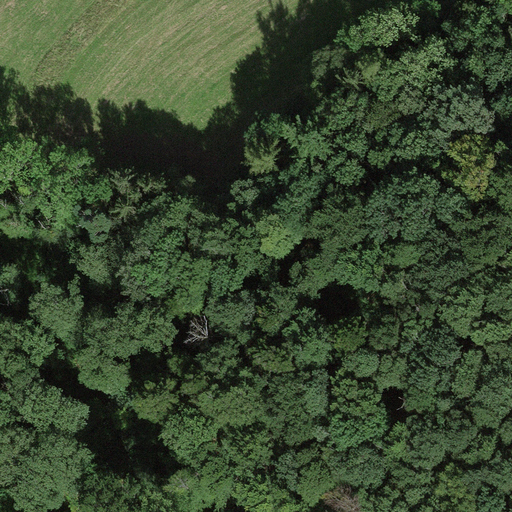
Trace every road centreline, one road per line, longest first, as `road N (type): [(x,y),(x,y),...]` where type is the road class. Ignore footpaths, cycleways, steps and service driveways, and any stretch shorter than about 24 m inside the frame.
road 1 (track): [(181,233),(315,99),(461,0)]
road 2 (track): [(0,237),(36,247),(53,291),(17,511)]
